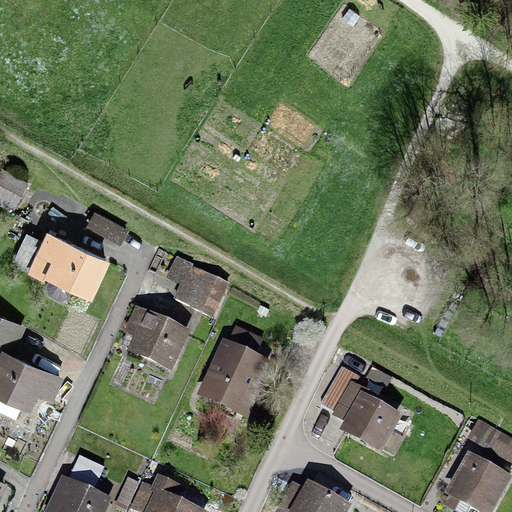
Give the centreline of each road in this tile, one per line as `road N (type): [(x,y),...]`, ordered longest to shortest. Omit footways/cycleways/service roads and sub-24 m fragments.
road 1 (track): [(338,324),(454,47)]
road 2 (residential): [(148,248),(26,511)]
road 3 (residential): [(285,446),(408,511)]
road 4 (residential): [(285,446),(338,324)]
road 5 (track): [(511,64),(454,47),(445,27),(406,0)]
